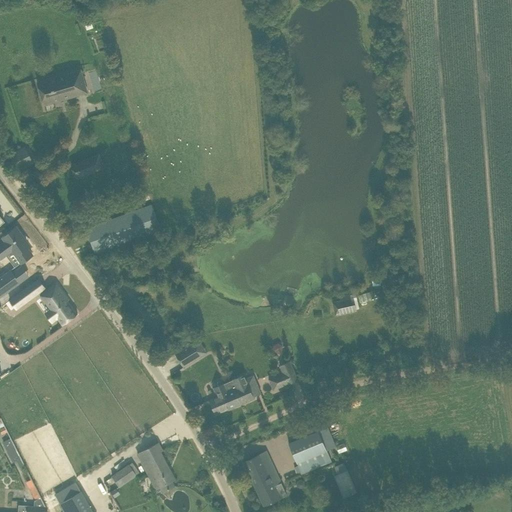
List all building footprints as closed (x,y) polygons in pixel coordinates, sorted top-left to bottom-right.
[(53,103),(88,92),(81,69),(37,82),(44,105),(45,105),(44,102),(52,100),(53,103)] [(10,154),(18,171),(33,163),(25,147),(10,154)] [(71,165),(76,179),(99,170),(93,156),(71,165)] [(95,225),(86,229),(95,255),(161,231),(151,204),(95,225)] [(5,241),(0,244),(0,257),(1,259),(12,251),(21,263),(32,255),(26,247),(27,246),(21,237),(22,236),(16,228),(3,237),(5,241)] [(11,270),(0,277),(0,297),(20,282),(11,270)] [(41,294),(40,295),(52,310),(53,310),(52,310),(53,309),(58,316),(57,316),(57,317),(63,325),(77,314),(67,300),(69,299),(56,283),(41,294)] [(29,286),(10,300),(16,309),(36,295),(29,286)] [(332,302),(335,315),(353,311),(349,294),(339,296),(340,300),(332,302)] [(78,440),(129,407),(72,320),(0,367),(0,401),(8,414),(20,407),(29,421),(26,423),(33,434),(40,429),(39,428),(53,419),(61,414),(78,440)] [(206,344),(202,338),(197,341),(202,347),(206,344)] [(200,356),(192,343),(175,354),(183,367),(200,356)] [(298,380),(293,368),(290,361),(280,365),(283,373),(275,376),(280,387),(287,384),(288,384),(298,380)] [(261,393),(255,378),(247,382),(244,375),(233,380),(230,381),(240,404),(254,398),(254,397),(261,393)] [(240,404),(230,381),(213,388),(216,394),(217,393),(219,396),(210,400),(216,414),(228,409),(240,404)] [(318,415),(320,421),(332,416),(330,409),(318,415)] [(63,487),(148,436),(134,412),(54,460),(58,467),(53,470),(63,487)] [(288,442),(301,474),(331,461),(318,429),(288,442)] [(322,436),(327,449),(336,446),(330,433),(322,436)] [(13,462),(21,458),(10,437),(2,441),(13,462)] [(160,451),(162,450),(158,443),(137,454),(155,489),(160,487),(163,492),(175,486),(172,480),(175,479),(160,451)] [(243,461),(264,506),(288,495),(267,450),(243,461)] [(337,473),(347,469),(343,462),(334,466),(335,467),(331,469),(333,475),(337,473)] [(111,476),(119,487),(136,475),(129,464),(111,476)] [(44,505),(31,479),(26,482),(36,499),(34,500),(34,505),(18,504),(17,511),(46,511),(47,506),(44,506),(44,505)]
